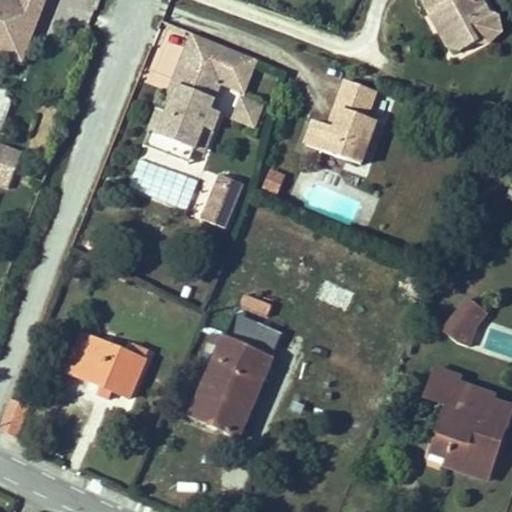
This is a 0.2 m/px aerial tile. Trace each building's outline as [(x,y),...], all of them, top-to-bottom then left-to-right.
[(0,53),(22,62),(42,9),(19,1),(17,0),(0,0),(0,40),(2,42),(0,47),(0,53)] [(42,9),(46,0),(19,0),(19,1),(42,9)] [(423,0),(435,21),(446,15),(437,0),(423,0)] [(489,13),(481,0),(437,0),(446,15),(435,21),(448,46),(463,50),(478,42),(469,24),(489,13)] [(489,44),(501,33),(498,18),(489,13),(469,24),(478,42),(489,44)] [(257,61),(193,35),(173,85),(178,88),(168,113),(159,110),(149,133),(194,151),(203,128),(213,132),(220,114),(210,110),(221,84),(244,93),(257,61)] [(259,70),(252,88),(271,95),(277,77),(259,70)] [(329,128),(315,122),(307,146),(362,166),(377,124),(367,120),(377,93),(346,81),(336,109),(342,112),(335,130),(329,128)] [(263,107),(241,99),(233,120),(254,128),(263,107)] [(342,112),(336,109),(329,128),(335,130),(342,112)] [(204,154),(213,132),(203,128),(194,151),(204,154)] [(194,151),(149,133),(144,147),(189,165),(194,151)] [(0,164),(15,171),(22,155),(0,146),(0,164)] [(0,185),(8,189),(15,171),(0,164),(0,185)] [(212,194),(236,205),(244,186),(220,176),(212,194)] [(212,194),(201,220),(226,230),(236,205),(212,194)] [(488,314),(469,300),(443,333),(458,344),(469,348),(476,329),(488,314)] [(273,359),(283,335),(235,315),(225,339),(273,359)] [(511,333),(504,332),(498,358),(511,360),(511,333)] [(114,392),(130,399),(149,352),(133,346),(130,354),(82,335),(68,373),(102,387),(114,392)] [(239,440),(273,359),(225,339),(191,420),(239,440)] [(382,369),(387,357),(360,345),(355,357),(382,369)] [(504,427),(508,429),(511,418),(511,408),(495,402),(497,397),(461,385),(463,379),(434,369),(424,398),(446,406),(430,453),(447,459),(482,471),(488,453),(494,455),(504,427)] [(114,392),(102,387),(99,395),(110,400),(114,392)] [(12,402),(1,430),(16,437),(26,409),(12,402)] [(444,466),(490,482),(508,429),(504,427),(494,455),(488,453),(482,471),(447,459),(444,466)]
